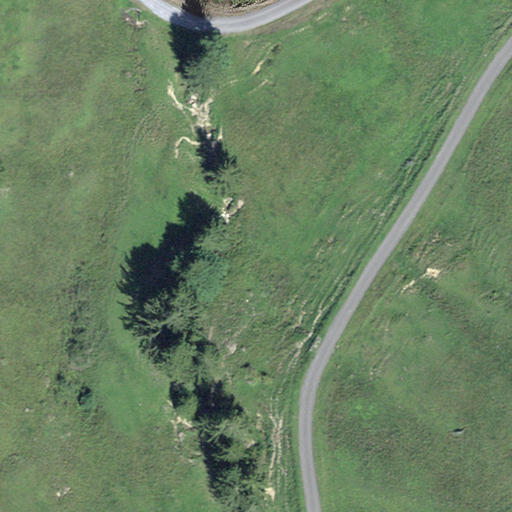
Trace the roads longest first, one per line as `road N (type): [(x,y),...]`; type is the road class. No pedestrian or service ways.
road 1 (track): [(315,511),(308,397),(328,345),(511,47)]
road 2 (track): [(299,0),(233,24),(190,20),(151,0)]
